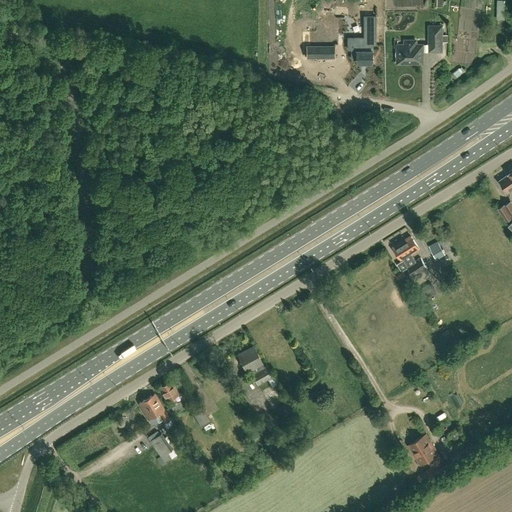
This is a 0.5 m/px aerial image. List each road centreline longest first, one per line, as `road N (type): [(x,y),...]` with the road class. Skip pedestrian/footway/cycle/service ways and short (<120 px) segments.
road 1 (primary): [(0,453),(511,127)]
road 2 (primary): [(511,107),(0,422)]
road 3 (unclassified): [(46,444),(511,154)]
road 4 (unclassified): [(0,392),(439,117)]
road 5 (track): [(0,2),(18,30),(158,64)]
road 6 (track): [(158,64),(332,96)]
